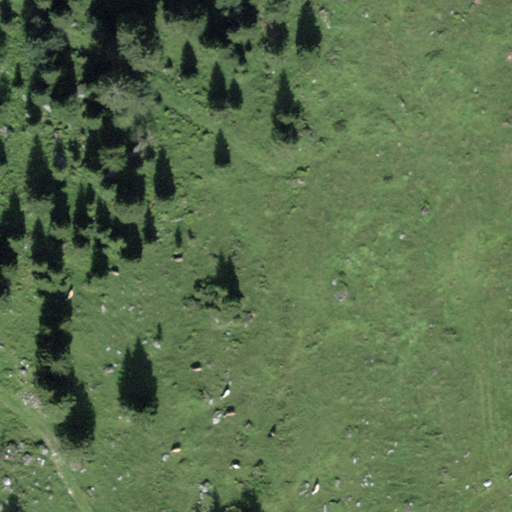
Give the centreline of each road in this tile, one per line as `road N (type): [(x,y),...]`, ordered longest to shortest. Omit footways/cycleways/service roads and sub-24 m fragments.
road 1 (track): [(0,1),(268,161),(309,162),(351,131)]
road 2 (track): [(0,388),(72,478),(86,511)]
